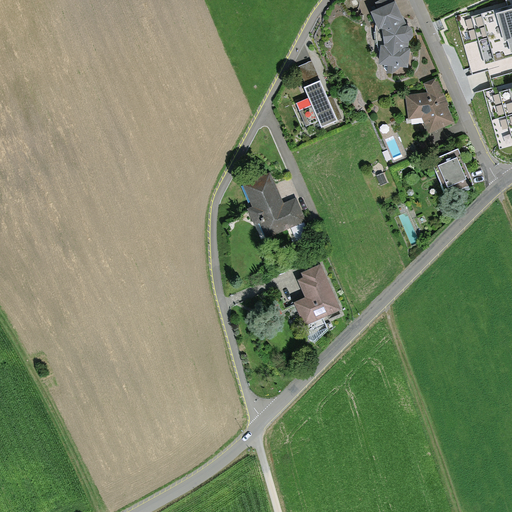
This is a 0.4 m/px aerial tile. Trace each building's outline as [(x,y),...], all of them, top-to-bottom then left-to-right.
[(378,12),(371,15),(379,32),(382,31),(385,48),(381,47),(379,66),(388,68),(387,74),(397,76),(398,69),(409,71),(411,51),(409,50),(409,43),(410,43),(414,38),(413,31),(408,28),(394,0),(384,0),(375,4),(378,12)] [(511,5),(469,18),(485,71),(511,62),(511,5)] [(298,68),(305,85),(319,78),(312,62),(298,68)] [(437,79),(424,85),(428,93),(405,97),(408,121),(422,119),(428,135),(455,123),(448,107),(450,107),(437,79)] [(321,83),(304,90),(308,99),(296,105),(306,129),(318,123),(322,131),(338,123),(321,83)] [(511,89),(498,94),(511,143),(511,89)] [(458,150),(431,163),(446,197),(474,185),(458,150)] [(383,173),(376,176),(381,186),(388,183),(383,173)] [(270,174),(242,186),(252,208),(247,210),(255,227),(260,224),(267,239),(291,228),(296,240),(310,234),(305,223),(307,222),(297,198),(284,204),(270,174)] [(303,280),(298,282),(305,299),(294,304),(304,327),(341,312),(321,266),(301,274),(303,280)]
